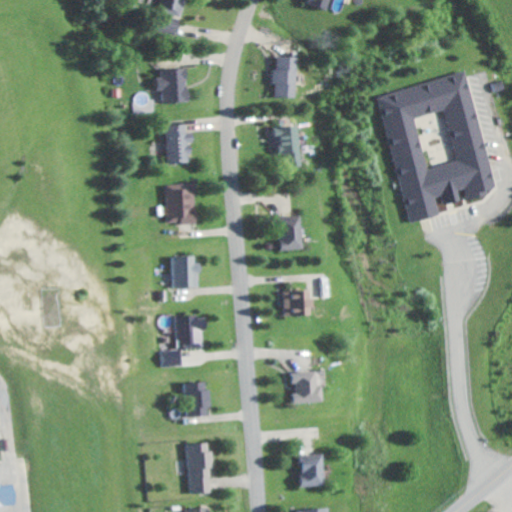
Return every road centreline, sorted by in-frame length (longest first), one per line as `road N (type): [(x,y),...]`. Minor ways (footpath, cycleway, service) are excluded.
road 1 (residential): [(257,511),(227,101),(248,0)]
road 2 (residential): [(492,483),(466,409),(463,278)]
